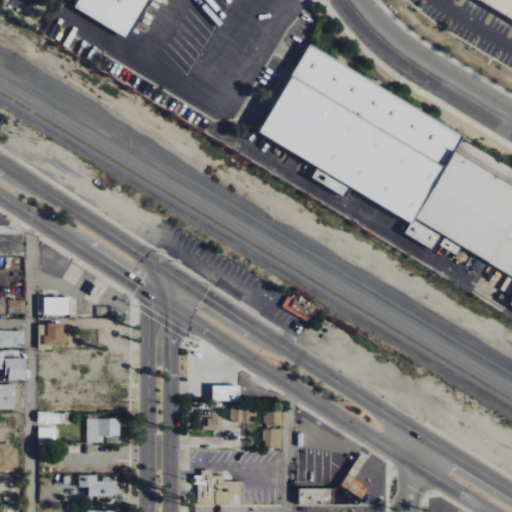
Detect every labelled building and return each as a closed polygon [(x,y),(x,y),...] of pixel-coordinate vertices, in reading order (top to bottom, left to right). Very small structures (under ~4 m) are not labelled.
[(147,0),(77,0),(73,8),(126,38),(147,0)] [(257,137),(412,219),(404,234),(433,250),(435,244),(456,255),(460,248),(511,275),(511,184),(453,153),(465,132),(305,47),(257,137)] [(307,322),(316,306),(291,292),(282,307),(307,322)] [(71,298),(43,297),(43,315),(70,315),(71,298)] [(8,313),(25,313),(25,300),(8,300),(8,313)] [(63,324),(38,324),(38,345),(66,345),(66,333),(63,333),(63,324)] [(24,331),(0,330),(0,347),(23,348),(24,331)] [(25,380),(25,358),(4,359),(4,380),(25,380)] [(0,409),(15,410),(15,385),(0,384),(0,409)] [(239,386),(212,386),(212,401),(239,402),(239,386)] [(254,423),(255,410),(230,409),(230,422),(254,423)] [(58,424),(58,412),(37,412),(37,424),(58,424)] [(266,426),(281,426),(281,412),(266,412),(266,426)] [(86,419),(87,443),(104,443),(104,437),(120,437),(119,419),(86,419)] [(56,443),(56,428),(38,428),(38,443),(56,443)] [(281,448),(281,429),(263,429),(263,448),(281,448)] [(0,469),(17,470),(17,446),(0,445),(0,469)] [(242,482),(224,482),(224,476),(212,476),(212,471),(201,471),(201,476),(194,476),(194,485),(198,485),(198,502),(211,502),(211,504),(233,504),(233,495),(242,495),(242,482)] [(97,476),(79,476),(79,488),(88,488),(88,496),(118,497),(118,482),(97,482),(97,476)] [(299,506),(333,505),(332,487),(298,488),(299,506)]
